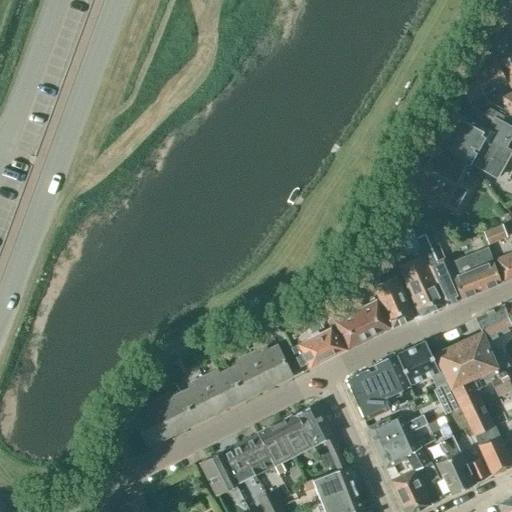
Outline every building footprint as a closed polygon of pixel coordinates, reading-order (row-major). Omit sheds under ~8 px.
[(511,55),(497,63),(511,88),(511,87),(511,55)] [(488,102),(483,93),(506,82),(497,63),(473,74),(476,80),(462,87),(471,107),(472,110),(475,108),(488,102)] [(511,91),(502,96),(509,114),(511,112),(511,91)] [(471,107),(465,117),(456,111),(445,131),(493,159),(500,146),(503,148),(511,131),(511,127),(499,120),(502,114),(486,106),(482,113),(475,108),(472,110),(471,107)] [(503,148),(500,146),(493,159),(445,131),(434,151),(466,169),(472,157),(477,160),(475,164),(496,176),(509,151),(503,148)] [(434,151),(423,170),(449,185),(438,205),(456,215),(472,187),(460,180),(466,169),(434,151)] [(481,230),(486,244),(505,237),(500,223),(481,230)] [(411,260),(397,266),(419,316),(445,304),(411,233),(401,238),(411,260)] [(424,234),(415,238),(422,255),(446,304),(460,298),(443,258),(436,261),(431,251),(424,234)] [(511,247),(511,251),(495,259),(504,281),(511,276),(511,241),(510,242),(511,247)] [(487,247),(466,256),(446,264),(460,298),(500,282),(487,247)] [(395,276),(372,285),(391,328),(413,318),(395,276)] [(338,318),(327,296),(319,306),(328,324),(333,321),(338,318)] [(376,300),(354,310),(369,339),(390,328),(376,300)] [(474,318),(484,340),(511,326),(511,325),(503,304),(474,318)] [(369,339),(354,310),(338,318),(333,321),(347,349),(369,339)] [(306,362),(306,364),(313,366),(346,350),(329,327),(321,331),(314,318),(305,323),(311,333),(304,337),(306,339),(296,344),(290,348),(299,366),(306,362)] [(434,354),(441,368),(446,379),(447,382),(473,435),(492,426),(469,377),(485,370),(492,387),(502,383),(494,367),(494,366),(486,348),(480,333),(434,354)] [(441,368),(437,370),(424,341),(395,355),(409,384),(430,374),(436,387),(447,382),(446,379),(441,368)] [(494,366),(494,367),(504,363),(496,343),(486,348),(494,366)] [(262,351),(260,348),(249,353),(267,388),(291,376),(276,345),(262,351)] [(267,388),(249,353),(239,358),(241,362),(227,368),(243,400),(267,388)] [(394,355),(367,368),(344,378),(363,420),(388,408),(388,407),(395,404),(390,394),(408,386),(394,355)] [(227,368),(214,375),(212,371),(201,376),(219,411),(243,400),(227,368)] [(219,411),(201,376),(191,381),(193,385),(179,392),(195,423),(219,411)] [(195,423),(179,392),(166,399),(164,395),(154,400),(171,435),(195,423)] [(154,400),(143,405),(145,409),(131,416),(147,447),(171,435),(154,400)] [(312,446),(324,440),(331,436),(332,435),(315,402),(295,412),(312,446)] [(312,446),(295,412),(276,422),(293,455),(312,446)] [(375,447),(408,433),(407,430),(425,422),(421,413),(403,421),(400,415),(390,420),(388,417),(366,427),(375,447)] [(437,438),(450,432),(442,416),(426,423),(433,439),(437,438)] [(256,432),(257,434),(273,464),(277,473),(284,470),(280,462),(293,455),(276,422),(256,432)] [(491,475),(511,466),(511,465),(494,426),(474,435),(491,475)] [(459,451),(450,432),(437,438),(446,457),(435,462),(451,494),(474,483),(474,482),(465,462),(459,451)] [(408,433),(375,447),(384,467),(405,458),(406,457),(405,454),(416,450),(415,448),(408,433)] [(254,474),(273,464),(257,434),(238,443),(254,474)] [(331,436),(324,440),(331,455),(337,469),(345,466),(339,452),(331,436)] [(219,453),(235,484),(254,474),(238,443),(219,453)] [(416,450),(405,454),(406,457),(405,458),(411,470),(429,460),(421,445),(415,448),(416,450)] [(317,455),(323,468),(333,463),(326,450),(317,455)] [(236,485),(235,484),(219,453),(219,452),(199,462),(215,495),(236,485)] [(486,476),(477,457),(465,462),(474,482),(486,476)] [(346,466),(345,466),(337,469),(302,483),(304,490),(313,486),(319,500),(354,486),(346,466)] [(414,470),(390,481),(404,511),(413,511),(430,504),(414,470)] [(323,511),(349,511),(361,507),(363,507),(354,486),(319,500),(323,511)] [(272,490),(264,494),(270,505),(278,501),(272,490)] [(264,494),(256,498),(262,509),(270,505),(264,494)] [(149,511),(141,496),(120,506),(122,511),(149,511)] [(511,511),(511,496),(496,505),(499,511),(511,511)]
